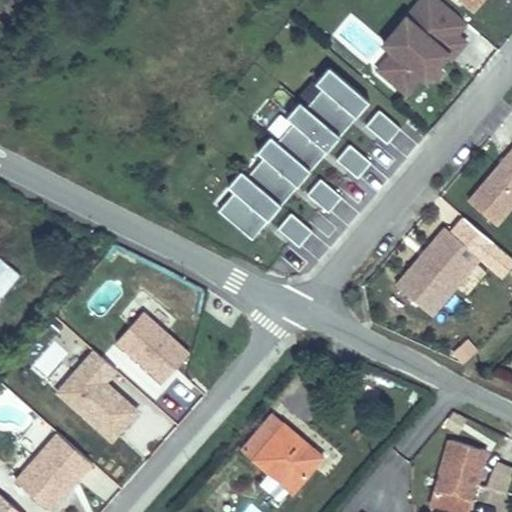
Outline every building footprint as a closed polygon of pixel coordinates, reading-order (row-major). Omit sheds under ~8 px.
[(463,25),(434,0),(417,0),(402,19),(411,27),(388,53),(373,71),(402,95),(417,78),(422,83),(443,58),(446,55),(437,47),(446,36),(450,40),(453,36),(463,25)] [(463,0),(474,9),(481,0),(463,0)] [(411,27),(402,19),(379,45),(388,53),(411,27)] [(446,55),(443,58),(447,61),(462,44),(453,36),(450,40),(446,36),(437,47),(446,55)] [(234,191),(218,210),(245,233),(261,214),(268,220),(281,204),(274,199),(290,180),(297,186),(310,170),(304,165),(320,146),(327,152),(340,136),(333,130),(349,112),(356,118),(370,102),(330,68),(316,83),(323,89),(307,108),(300,102),(287,117),(293,123),(277,142),(271,136),(257,152),(264,157),(248,176),(241,170),(228,185),(234,191)] [(379,110),(366,126),(387,144),(400,129),(379,110)] [(340,136),(356,118),(349,112),(333,130),(340,136)] [(350,145),(336,160),(357,178),(371,163),(350,145)] [(310,170),(327,152),(320,146),(304,165),(310,170)] [(511,148),(468,200),(498,225),(511,209),(511,148)] [(320,179),(307,194),(328,212),(341,197),(320,179)] [(281,204),(297,186),(290,180),(274,199),(281,204)] [(312,231),(291,213),(278,228),(299,246),(312,231)] [(252,239),(268,220),(261,214),(245,233),(252,239)] [(482,259),(444,227),(395,283),(433,316),(482,259)] [(191,352),(143,311),(115,344),(163,385),(191,352)] [(56,393),(113,442),(141,410),(109,381),(118,371),(94,350),(56,393)] [(458,435),(468,419),(454,411),(443,425),(458,435)] [(294,495),(325,457),(272,413),(241,450),(294,495)] [(51,511),(93,464),(56,432),(14,480),(51,511)] [(487,460),(490,451),(448,439),(427,511),(444,511),(445,511),(446,511),(469,511),(477,485),(480,486),(487,460)] [(511,466),(487,460),(480,486),(507,493),(511,474),(511,466)] [(0,511),(21,511),(0,493),(0,511)] [(262,511),(250,502),(242,511),(262,511)]
